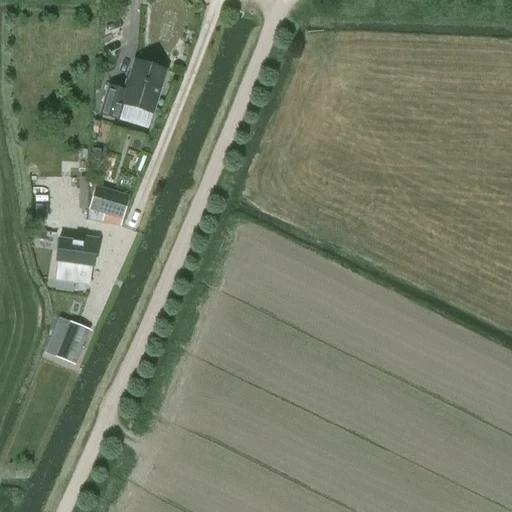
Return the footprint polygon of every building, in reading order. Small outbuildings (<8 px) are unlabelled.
[(109,85),(100,113),(118,119),(123,103),(152,112),(165,70),(157,67),(156,65),(145,62),(143,63),(135,60),(125,90),(109,85)] [(77,183),(64,184),(64,174),(44,174),(45,214),(64,214),(64,206),(78,205),(77,183)] [(90,211),(87,221),(101,223),(103,216),(122,221),(129,196),(95,187),(88,211),(90,211)] [(89,286),(91,274),(92,266),(93,261),(97,240),(96,240),(83,238),(82,243),(57,240),(57,262),(54,281),(74,283),(86,285),(89,286)] [(52,339),(51,339),(45,353),(46,353),(56,357),(55,358),(74,366),(89,330),(70,322),(62,343),(52,339)]
